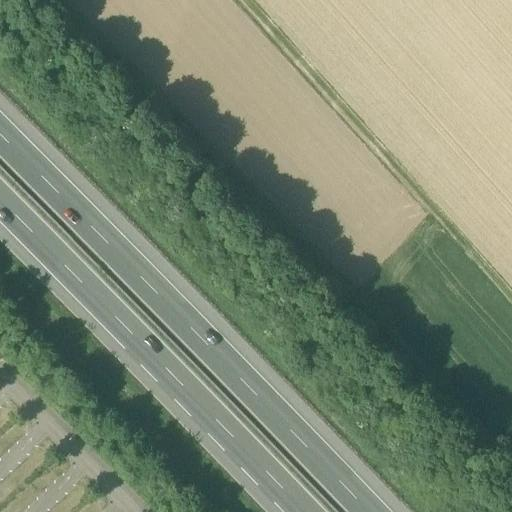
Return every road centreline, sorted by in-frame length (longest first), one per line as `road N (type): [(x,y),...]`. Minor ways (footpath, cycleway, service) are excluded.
road 1 (motorway): [(371,511),(0,133)]
road 2 (motorway): [(0,202),(305,511)]
